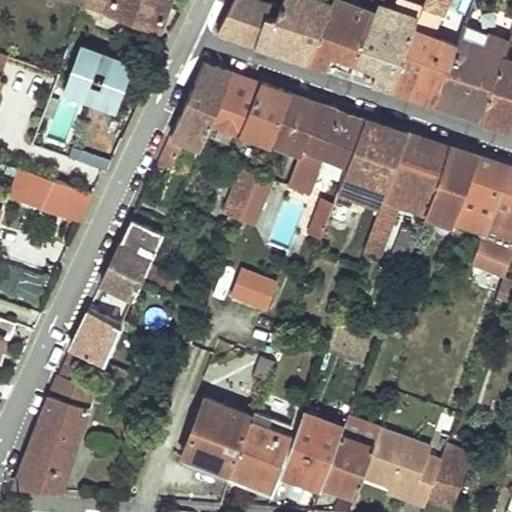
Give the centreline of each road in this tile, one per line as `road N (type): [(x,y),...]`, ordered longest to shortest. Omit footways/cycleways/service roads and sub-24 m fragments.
road 1 (residential): [(190,35),(0,449)]
road 2 (residential): [(511,142),(190,35)]
road 3 (unknown): [(165,511),(201,345),(247,325),(295,338)]
